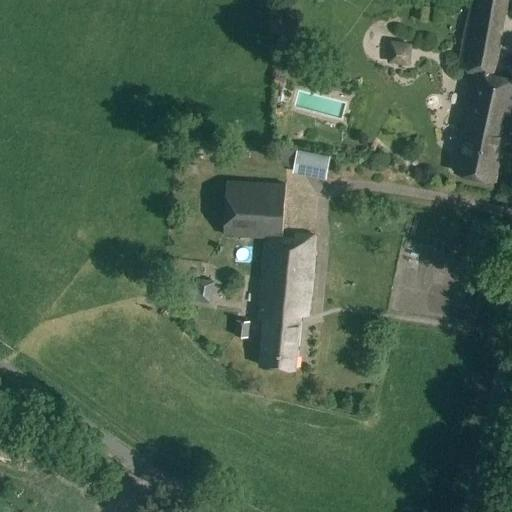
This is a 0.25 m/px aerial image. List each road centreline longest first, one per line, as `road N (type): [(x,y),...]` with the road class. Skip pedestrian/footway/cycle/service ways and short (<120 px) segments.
road 1 (unclassified): [(213,511),(0,370)]
road 2 (unclassified): [(473,511),(511,345)]
